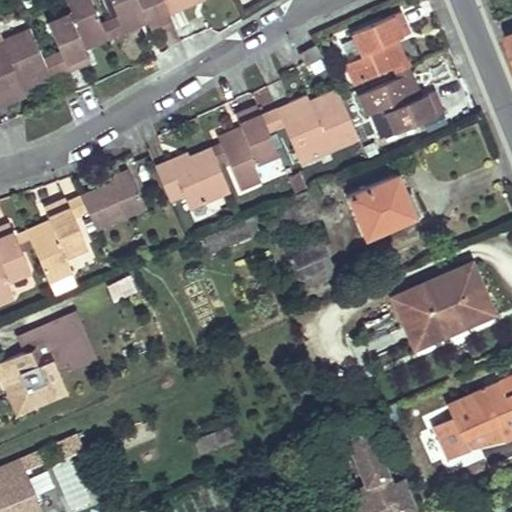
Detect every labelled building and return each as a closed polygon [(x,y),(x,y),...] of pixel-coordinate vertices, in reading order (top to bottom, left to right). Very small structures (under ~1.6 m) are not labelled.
[(101,23),(91,0),(67,0),(71,10),(48,22),(61,51),(67,68),(67,69),(90,59),(85,48),(83,42),(105,33),(101,23)] [(164,0),(111,0),(118,15),(122,26),(145,16),(148,21),(152,32),(174,23),(170,13),(164,0)] [(184,0),(179,2),(178,0),(164,0),(170,13),(199,0),(184,0)] [(409,33),(400,11),(353,31),(363,54),(347,61),(356,83),(392,67),(401,62),(392,40),(397,38),(409,33)] [(148,21),(145,16),(122,26),(118,15),(110,19),(116,35),(148,21)] [(116,35),(110,19),(101,23),(105,33),(83,42),(85,48),(116,35)] [(45,58),(32,29),(0,42),(0,91),(3,90),(9,100),(26,92),(23,87),(19,80),(49,68),(45,58)] [(409,66),(397,38),(392,40),(401,62),(392,67),(395,73),(409,66)] [(322,55),(316,44),(300,55),(307,66),(322,55)] [(67,68),(61,51),(45,58),(49,68),(19,80),(23,87),(50,76),(52,74),(67,68)] [(421,95),(409,66),(395,73),(397,78),(406,73),(416,97),(421,95)] [(443,112),(433,90),(421,95),(416,97),(406,73),(397,78),(360,93),(368,114),(386,108),(395,132),(443,112)] [(340,94),(337,87),(310,99),(314,108),(340,94)] [(0,103),(9,100),(3,90),(0,91),(0,103)] [(359,138),(340,94),(314,108),(310,99),(308,94),(290,102),(294,111),(282,118),(284,124),(301,163),(359,138)] [(294,111),(290,102),(262,114),(269,130),(284,124),(282,118),(294,111)] [(262,114),(258,103),(235,113),(241,124),(243,131),(220,141),(221,144),(228,159),(241,188),(264,179),(256,162),(279,153),(269,130),(262,114)] [(243,131),(241,124),(217,135),(220,141),(243,131)] [(228,159),(221,144),(213,147),(219,162),(228,159)] [(219,162),(213,147),(158,171),(171,200),(184,193),(189,207),(230,188),(219,162)] [(190,155),(188,151),(156,166),(158,171),(190,155)] [(132,175),(129,168),(108,177),(110,183),(132,175)] [(405,193),(398,174),(349,195),(366,236),(405,219),(405,221),(421,214),(411,191),(405,193)] [(145,206),(132,175),(110,183),(82,196),(88,210),(96,228),(145,206)] [(328,212),(317,185),(285,199),(297,225),(312,218),(328,212)] [(82,196),(82,195),(68,201),(74,216),(88,210),(82,196)] [(66,197),(45,206),(50,219),(52,225),(29,235),(34,246),(49,281),(70,271),(72,271),(65,254),(86,244),(74,216),(68,201),(66,197)] [(322,241),(312,218),(297,225),(285,199),(266,207),(288,255),(322,241)] [(52,225),(50,219),(27,229),(29,235),(52,225)] [(250,234),(246,220),(207,236),(212,250),(250,234)] [(15,234),(10,221),(0,225),(0,301),(15,296),(7,279),(30,270),(22,251),(15,234)] [(29,235),(27,229),(15,234),(22,251),(34,246),(29,235)] [(332,264),(322,241),(288,255),(298,278),(332,264)] [(491,305),(473,262),(394,296),(416,347),(446,334),(442,326),(491,305)] [(336,274),(332,264),(298,278),(303,289),(336,274)] [(106,281),(114,299),(137,289),(130,270),(106,281)] [(70,271),(49,281),(54,294),(76,285),(70,271)] [(494,312),(491,305),(442,326),(446,334),(494,312)] [(71,359),(54,321),(39,327),(49,355),(38,362),(31,348),(24,351),(0,360),(0,366),(10,390),(6,391),(15,413),(36,405),(34,400),(64,387),(56,366),(71,359)] [(49,355),(39,327),(18,337),(24,351),(31,348),(38,362),(49,355)] [(10,390),(0,366),(0,377),(6,391),(10,390)] [(511,434),(511,393),(491,402),(485,386),(450,403),(456,416),(434,424),(446,454),(468,444),(464,435),(498,420),(505,438),(511,434)] [(67,392),(64,387),(34,400),(36,405),(67,392)] [(399,511),(411,511),(418,509),(405,477),(392,482),(370,426),(348,435),(366,481),(351,487),(361,511),(382,503),(385,502),(388,510),(396,508),(401,506),(402,509),(399,511)] [(78,433),(59,437),(62,450),(81,446),(78,433)] [(84,453),(54,464),(71,511),(101,502),(84,453)] [(19,456),(0,464),(0,511),(30,511),(41,508),(19,456)] [(32,472),(36,489),(52,485),(48,468),(32,472)] [(385,502),(382,503),(385,511),(397,511),(396,508),(388,510),(385,502)]
